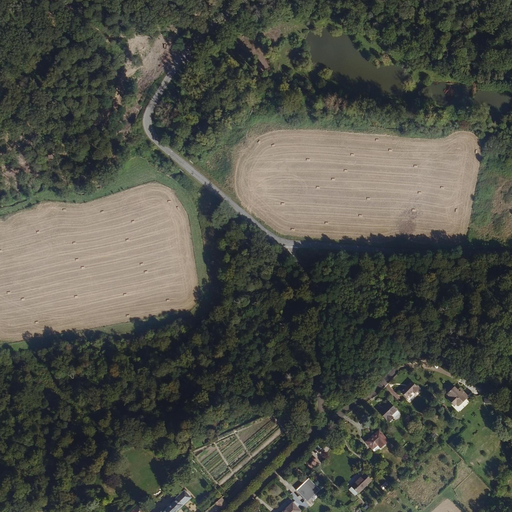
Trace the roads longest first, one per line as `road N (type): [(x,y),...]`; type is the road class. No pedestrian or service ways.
road 1 (unclassified): [(280,243),(314,278),(319,428),(237,511)]
road 2 (unclassified): [(280,243),(511,253)]
road 3 (unclassified): [(187,167),(153,135),(151,108),(187,50),(247,0)]
road 4 (track): [(511,67),(441,45),(407,0)]
road 5 (unclassified): [(187,167),(280,243)]
